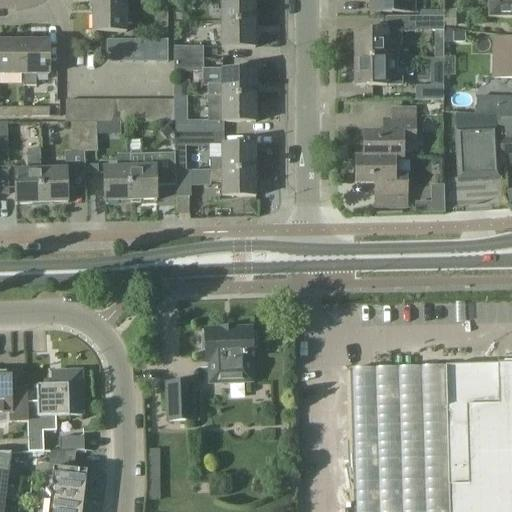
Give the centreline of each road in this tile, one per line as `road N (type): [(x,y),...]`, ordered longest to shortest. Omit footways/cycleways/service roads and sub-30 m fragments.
road 1 (primary): [(0,271),(309,258)]
road 2 (residential): [(120,511),(123,370),(74,319),(0,311)]
road 3 (residential): [(309,258),(307,0)]
road 4 (residential): [(206,233),(0,241)]
road 5 (primary): [(309,258),(511,251)]
